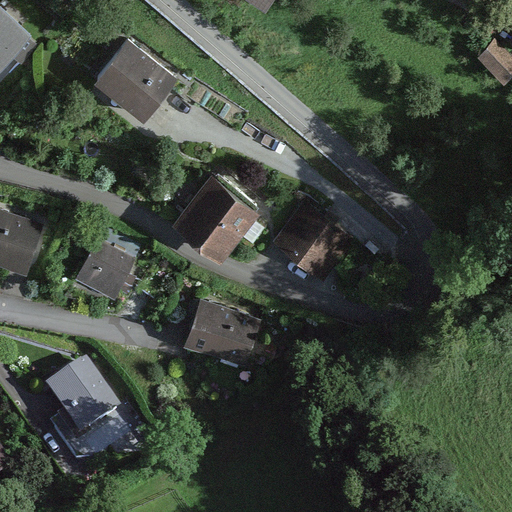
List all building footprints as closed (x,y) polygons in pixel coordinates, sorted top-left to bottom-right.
[(0,3),(0,58),(27,29),(0,3)] [(188,77),(137,39),(108,78),(159,116),(188,77)] [(511,56),(496,42),(485,54),(511,79),(511,56)] [(266,215),(221,180),(187,223),(232,258),(266,215)] [(355,245),(308,207),(280,241),(327,279),(355,245)] [(47,226),(0,210),(0,256),(34,267),(47,226)] [(140,260),(103,241),(84,279),(121,297),(140,260)] [(267,322),(209,303),(195,345),(253,364),(267,322)] [(91,363),(56,386),(88,435),(124,411),(91,363)] [(0,444),(0,485),(20,472),(0,444)]
